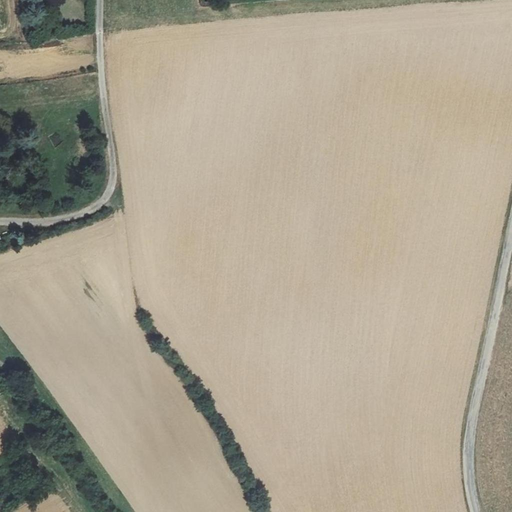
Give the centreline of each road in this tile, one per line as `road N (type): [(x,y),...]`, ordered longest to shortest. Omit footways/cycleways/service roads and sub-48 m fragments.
road 1 (unclassified): [(0,222),(89,212),(110,189),(100,0)]
road 2 (unclassified): [(474,511),(468,440),(511,228)]
